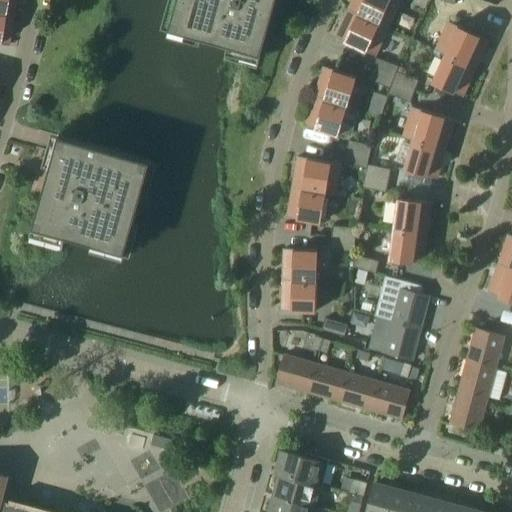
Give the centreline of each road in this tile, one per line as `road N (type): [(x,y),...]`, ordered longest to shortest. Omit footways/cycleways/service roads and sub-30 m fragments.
road 1 (residential): [(332,0),(282,141),(264,257),(265,361),(254,405)]
road 2 (residential): [(416,462),(446,340),(491,225),(511,129)]
road 3 (residential): [(254,405),(0,332)]
road 4 (residential): [(258,416),(416,462)]
road 5 (residential): [(34,0),(0,134)]
